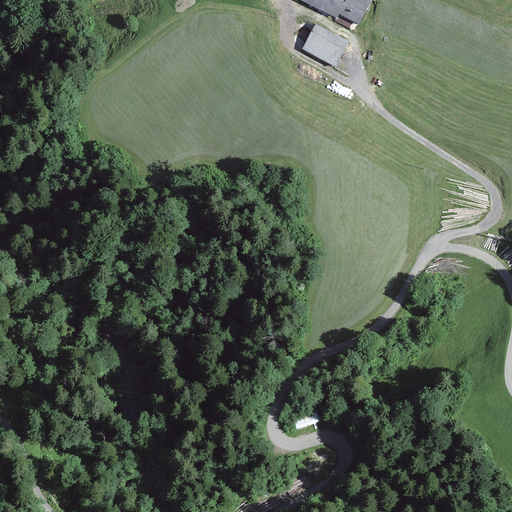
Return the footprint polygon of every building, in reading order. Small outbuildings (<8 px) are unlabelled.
[(304,0),(341,18),(349,0),(304,0)] [(349,0),(341,18),(356,26),(368,1),(366,0),(349,0)] [(302,50),(333,67),(345,44),(314,28),(302,50)] [(315,404),(320,401),(316,395),(311,399),(315,404)] [(299,427),(322,417),(317,405),(294,414),(299,427)]
